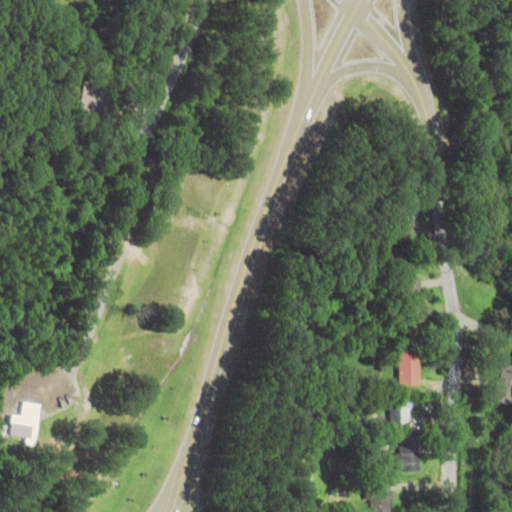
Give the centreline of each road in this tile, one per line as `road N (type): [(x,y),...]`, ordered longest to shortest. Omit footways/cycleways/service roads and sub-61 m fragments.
road 1 (primary): [(170,511),(226,324),(356,0)]
road 2 (residential): [(446,511),(453,322),(426,117),(413,84),(344,0)]
road 3 (residential): [(60,406),(124,240),(139,160),(200,0)]
road 4 (primary): [(306,113),(342,73),(368,66),(413,84)]
